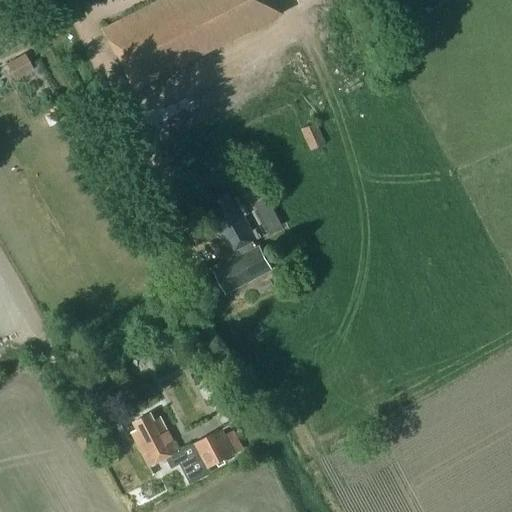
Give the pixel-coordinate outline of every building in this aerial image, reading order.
[(286,0),(153,0),(114,16),(141,81),(294,18),(286,0)] [(24,55),(6,64),(15,81),(33,71),(24,55)] [(319,122),(303,128),(311,149),(327,143),(319,122)] [(256,249),(253,244),(257,242),(234,200),(231,202),(227,195),(209,205),(213,212),(209,214),(231,256),(235,254),(238,259),(215,271),(227,294),(273,269),(260,247),(256,249)] [(278,229),(290,223),(275,195),(262,202),(278,229)] [(212,379),(221,398),(233,393),(224,374),(212,379)] [(138,431),(132,435),(151,469),(167,459),(179,453),(160,420),(154,423),(150,415),(135,424),(138,431)] [(179,453),(167,459),(172,468),(180,464),(191,484),(212,474),(209,470),(247,449),(235,429),(227,433),(224,428),(179,453)]
